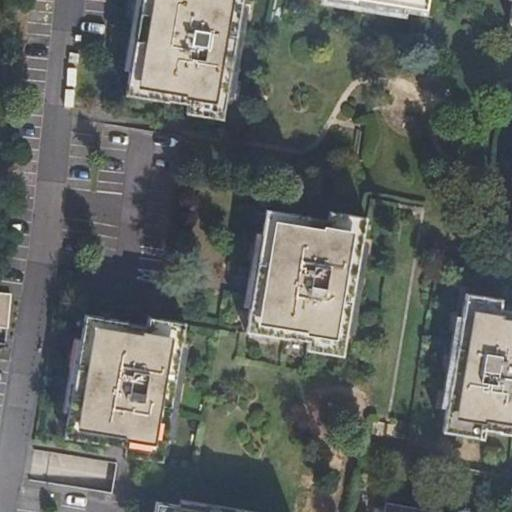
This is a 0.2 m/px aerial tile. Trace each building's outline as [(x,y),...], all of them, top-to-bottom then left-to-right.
[(139,0),(124,94),(169,102),(170,100),(187,103),(186,112),(223,118),(241,0),(139,0)] [(378,0),(427,8),(428,0),(378,0)] [(511,0),(494,0),(490,33),(511,33),(511,0)] [(511,236),(511,114),(497,235),(511,236)] [(359,227),(254,213),(237,342),(342,356),(359,227)] [(511,322),(506,321),(508,310),(502,306),(447,299),(428,431),(485,438),(487,427),(506,431),(506,433),(511,434),(511,322)] [(36,455),(153,467),(169,329),(55,320),(36,455)] [(391,511),(393,503),(384,501),(382,511),(391,511)] [(441,511),(393,503),(391,511),(441,511)]
